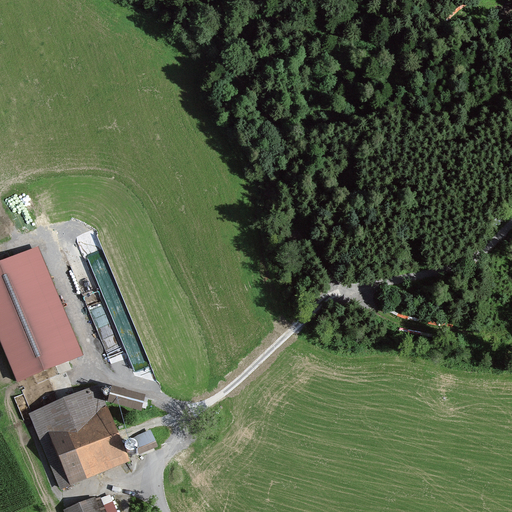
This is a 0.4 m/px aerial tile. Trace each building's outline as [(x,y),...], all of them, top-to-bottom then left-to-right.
[(27,246),(0,257),(0,335),(19,377),(75,351),(27,246)] [(76,266),(107,360),(126,354),(115,319),(108,322),(88,262),(76,266)] [(112,385),(106,402),(141,414),(147,397),(112,385)] [(29,415),(58,491),(125,465),(96,390),(29,415)] [(131,438),(140,456),(159,446),(151,429),(131,438)] [(177,511),(196,505),(180,462),(163,469),(165,475),(155,479),(167,511),(177,511)] [(99,511),(95,501),(65,511),(99,511)]
